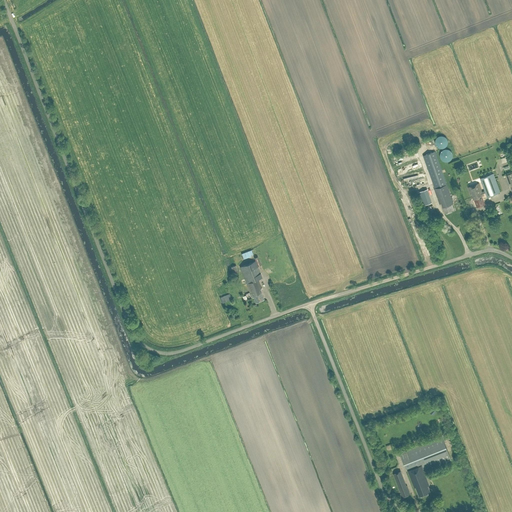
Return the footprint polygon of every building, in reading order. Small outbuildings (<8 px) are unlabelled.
[(435,140),(435,143),(436,146),(438,147),(441,148),(444,148),(446,146),(448,144),(448,141),(447,138),(445,136),(443,135),(439,136),(437,137),(435,140)] [(452,151),(449,149),(446,149),(443,150),(441,152),(440,155),(441,158),(444,161),(447,161),(450,160),(452,158),(453,154),(452,151)] [(452,203),(453,203),(435,151),(424,155),(435,188),(434,188),(440,203),(441,203),(444,213),(454,209),(452,203)] [(469,171),(482,167),(480,161),(467,165),(469,171)] [(403,178),(405,186),(412,185),(413,187),(428,183),(426,173),(403,178)] [(486,195),(487,196),(500,192),(493,173),(480,177),(484,191),(485,192),(486,195)] [(475,201),(477,206),(484,204),(482,196),(483,195),(482,193),(485,192),(484,191),(482,192),(478,183),(468,187),(473,202),(475,201)] [(423,204),(431,202),(428,191),(420,193),(423,204)] [(241,255),(244,260),(253,257),(251,251),(241,255)] [(253,297),(255,302),(264,298),(260,288),(261,288),(258,278),(262,276),(258,266),(261,264),(258,256),(254,258),(255,261),(240,267),(252,297),(253,297)] [(220,297),(222,302),(231,298),(230,293),(220,297)] [(416,487),(419,496),(430,491),(428,487),(430,486),(423,470),(452,459),(442,435),(399,452),(406,469),(418,464),(419,466),(417,467),(417,468),(412,471),(411,470),(407,471),(413,488),(416,487)] [(394,474),(401,498),(407,496),(404,484),(405,484),(401,472),(394,474)]
